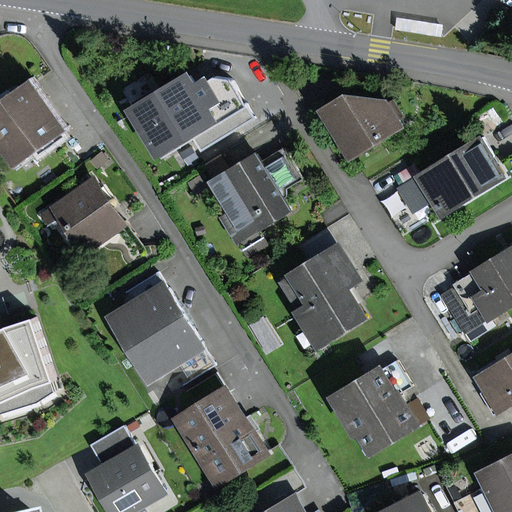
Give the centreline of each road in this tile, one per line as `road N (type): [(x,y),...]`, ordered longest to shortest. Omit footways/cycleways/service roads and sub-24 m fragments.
road 1 (residential): [(41,0),(47,46),(339,499)]
road 2 (residential): [(511,76),(54,0)]
road 3 (residential): [(280,83),(399,273)]
road 4 (residential): [(399,273),(492,442)]
road 5 (residential): [(399,273),(511,213)]
